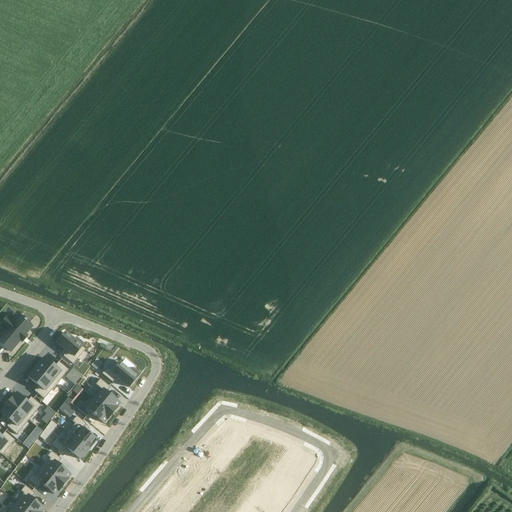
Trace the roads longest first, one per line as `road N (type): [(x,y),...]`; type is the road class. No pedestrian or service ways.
road 1 (residential): [(138,511),(225,410),(323,446),(326,467),(294,511)]
road 2 (residential): [(58,511),(123,424),(156,361),(152,352),(59,312)]
